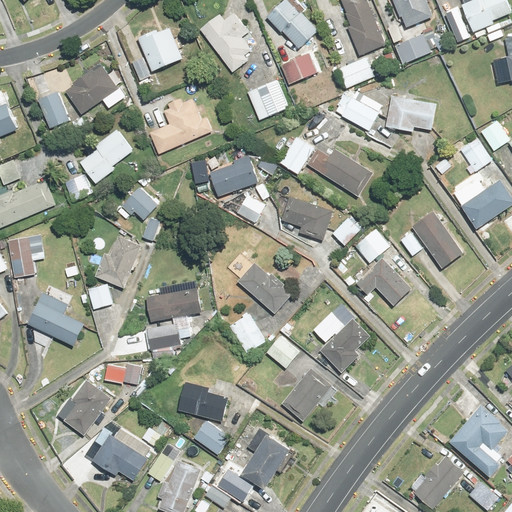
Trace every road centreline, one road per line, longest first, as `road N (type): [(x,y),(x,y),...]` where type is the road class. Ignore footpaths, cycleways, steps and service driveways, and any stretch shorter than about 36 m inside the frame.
road 1 (tertiary): [(511,292),(453,348),(322,511)]
road 2 (residential): [(114,0),(59,41),(0,56)]
